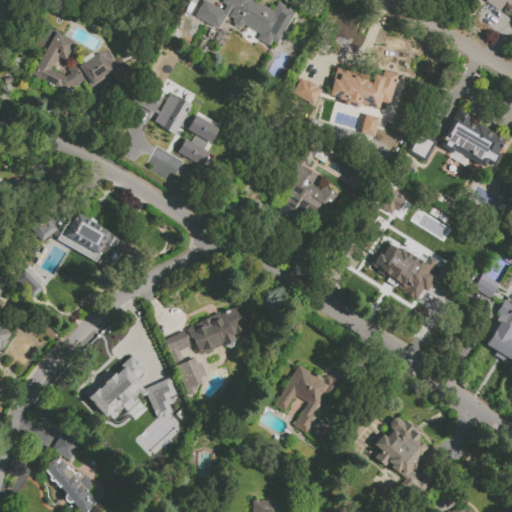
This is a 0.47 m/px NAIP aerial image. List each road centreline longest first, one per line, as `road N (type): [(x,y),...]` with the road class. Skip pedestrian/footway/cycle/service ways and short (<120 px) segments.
road 1 (residential): [(511,434),(88,158),(0,126)]
road 2 (residential): [(0,477),(15,426),(53,363),(128,300),(219,242)]
road 3 (residential): [(385,0),(511,74)]
